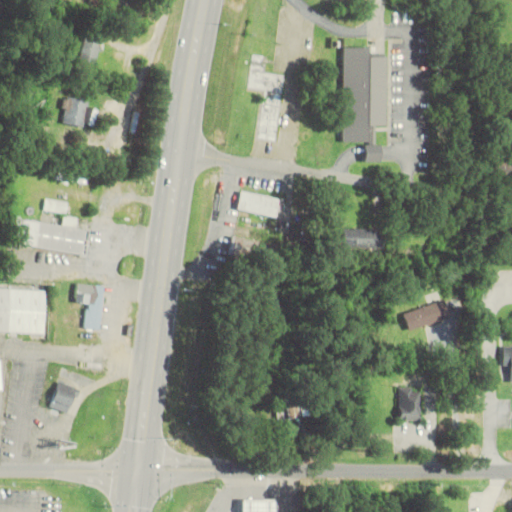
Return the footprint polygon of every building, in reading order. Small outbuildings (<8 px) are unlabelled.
[(102,37),(85,34),(80,61),(98,64),(102,37)] [(384,125),(384,56),(364,55),(364,46),(341,46),(341,141),(365,141),(365,138),(374,138),(374,125),(384,125)] [(86,127),(89,100),(66,98),(63,125),(86,127)] [(364,144),(364,161),(381,161),(380,144),(364,144)] [(278,199),(240,190),(236,209),(274,218),(278,199)] [(69,202),(46,200),(45,211),(68,213),(69,202)] [(11,244),(85,255),(89,230),(75,228),(77,218),(64,216),(63,225),(15,218),(11,244)] [(343,248),(382,248),(382,229),(343,229),(343,248)] [(246,260),(254,245),(234,234),(226,250),(246,260)] [(88,306),(84,328),(99,330),(105,287),(84,283),(80,304),(88,306)] [(45,289),(0,287),(0,331),(44,333),(45,289)] [(402,313),(408,330),(448,317),(443,300),(402,313)] [(511,344),(501,345),(502,385),(511,384),(511,344)] [(66,416),(79,390),(60,380),(47,406),(66,416)] [(398,388),(398,420),(420,420),(420,388),(398,388)] [(316,439),(316,405),(291,405),(291,439),(316,439)]
